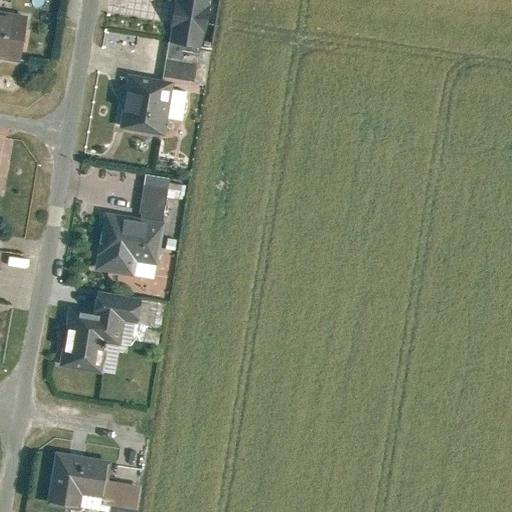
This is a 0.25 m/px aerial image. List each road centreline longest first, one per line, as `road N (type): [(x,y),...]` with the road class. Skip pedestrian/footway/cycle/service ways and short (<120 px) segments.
road 1 (residential): [(54,128),(6,403)]
road 2 (residential): [(77,0),(54,128)]
